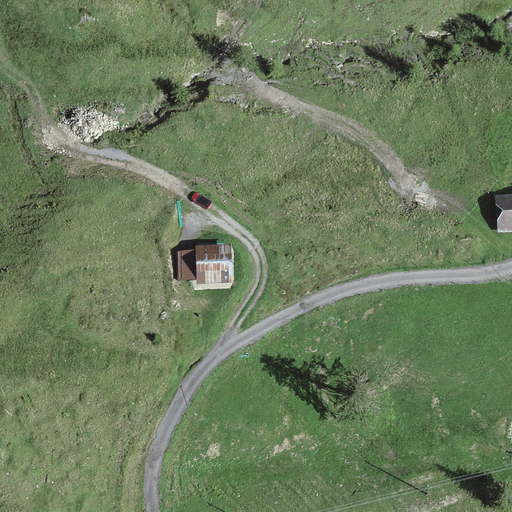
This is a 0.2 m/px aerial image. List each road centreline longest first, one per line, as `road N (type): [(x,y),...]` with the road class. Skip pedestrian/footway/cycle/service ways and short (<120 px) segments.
road 1 (track): [(511,268),(352,287),(228,347),(188,387),(168,422),(151,473),(154,511)]
road 2 (track): [(220,353),(261,281),(250,242),(149,169),(64,141),(24,81),(0,61)]
